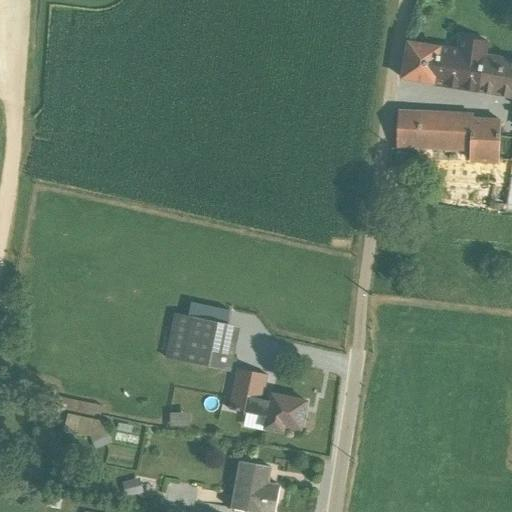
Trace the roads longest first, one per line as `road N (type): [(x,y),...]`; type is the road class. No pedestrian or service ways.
road 1 (unclassified): [(406,0),(334,511)]
road 2 (track): [(16,0),(21,83),(0,239)]
